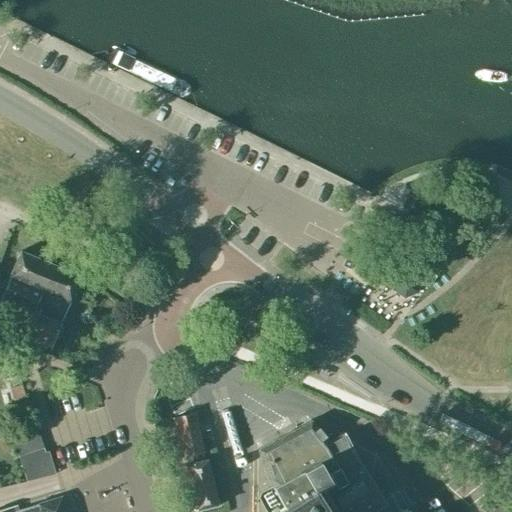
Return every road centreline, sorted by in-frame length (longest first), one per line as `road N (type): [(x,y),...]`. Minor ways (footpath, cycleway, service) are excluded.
road 1 (tertiary): [(511,448),(436,406),(217,249)]
road 2 (unclassified): [(146,511),(118,387),(217,249)]
road 3 (tertiary): [(217,249),(0,98)]
